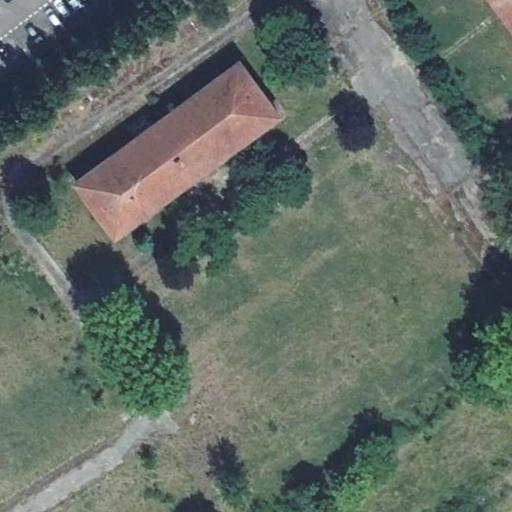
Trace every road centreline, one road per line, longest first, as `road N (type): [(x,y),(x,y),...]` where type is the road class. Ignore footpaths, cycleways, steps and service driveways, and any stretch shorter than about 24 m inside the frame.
road 1 (track): [(24,511),(134,444),(146,419),(29,225),(23,175),(262,0)]
road 2 (track): [(371,0),(511,212)]
